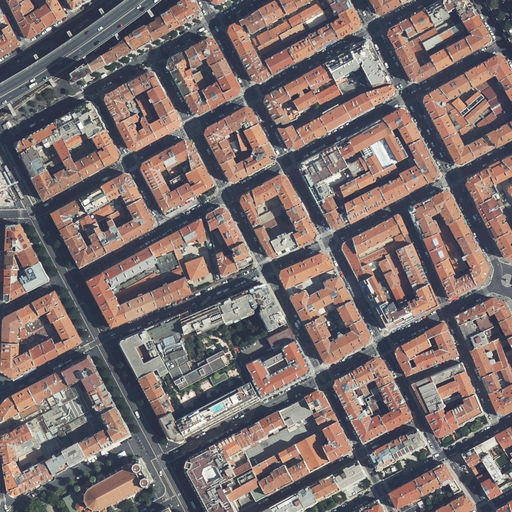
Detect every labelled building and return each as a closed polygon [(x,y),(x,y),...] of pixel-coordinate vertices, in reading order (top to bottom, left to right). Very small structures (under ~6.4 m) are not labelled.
[(7,0),(8,0),(12,9),(25,0),(7,0)] [(18,21),(19,23),(25,19),(23,15),(34,9),(34,7),(29,0),(25,0),(12,9),(18,21)] [(35,0),(41,9),(48,4),(45,0),(35,0)] [(45,0),(48,4),(58,20),(62,18),(64,16),(64,15),(65,14),(55,0),(45,0)] [(66,0),(73,11),(85,3),(89,0),(66,0)] [(192,0),(183,0),(170,10),(181,26),(189,21),(197,17),(199,11),(192,0)] [(257,11),(273,39),(279,36),(293,28),(289,20),(286,15),(278,0),(277,0),(269,5),(257,11)] [(278,0),(286,15),(297,9),(292,0),(278,0)] [(292,0),(297,9),(312,0),(292,0)] [(327,20),(328,21),(338,15),(351,7),(347,0),(327,0),(333,12),(331,13),(326,4),(320,7),(323,12),(327,20)] [(390,11),(401,4),(398,0),(368,0),(375,14),(381,16),(390,11)] [(457,12),(469,5),(466,0),(441,0),(440,1),(447,13),(455,8),(457,12)] [(433,26),(449,17),(447,13),(440,1),(433,5),(424,9),(433,25),(433,26)] [(48,26),(58,20),(48,4),(41,9),(25,19),(19,23),(26,37),(28,38),(30,38),(48,26)] [(300,14),(304,22),(323,12),(320,7),(319,4),(318,4),(300,14)] [(456,12),(462,22),(475,14),(472,9),(469,5),(457,12),(456,12)] [(340,19),(330,24),(338,39),(349,33),(357,29),(359,23),(351,7),(338,15),(340,19)] [(433,25),(424,9),(417,13),(408,18),(417,34),(433,25)] [(170,10),(161,16),(170,31),(176,28),(181,26),(170,10)] [(252,39),(256,48),(257,48),(273,39),(257,11),(249,16),(242,20),(238,22),(244,32),(247,30),(249,34),(264,26),(266,29),(261,31),(262,33),(252,39)] [(305,31),(327,20),(323,12),(304,22),(301,24),(305,31)] [(289,20),(293,28),(301,24),(304,22),(300,14),(289,20)] [(469,32),(482,25),(478,18),(475,14),(462,22),(468,33),(469,32)] [(0,31),(9,25),(7,21),(4,15),(0,16),(0,31)] [(170,31),(161,16),(145,26),(153,41),(162,36),(170,31)] [(407,39),(417,34),(408,18),(404,20),(397,24),(407,39)] [(454,26),(451,20),(435,29),(438,35),(450,29),(454,26)] [(233,43),(240,57),(253,50),(244,32),(238,22),(229,27),(227,33),(233,43)] [(458,24),(454,26),(450,29),(454,36),(464,30),(460,23),(458,24)] [(283,43),(305,31),(301,24),(293,28),(279,36),(283,43)] [(338,39),(330,24),(317,31),(317,32),(308,37),(316,51),(326,46),(338,39)] [(394,50),(409,42),(407,39),(397,24),(388,29),(386,35),(390,42),(394,50)] [(0,57),(10,51),(19,45),(9,25),(0,31),(2,34),(0,35),(0,57)] [(464,38),(472,52),(488,43),(490,37),(486,31),(482,25),(469,32),(470,35),(464,38)] [(123,40),(124,41),(134,51),(144,46),(153,41),(145,26),(123,40)] [(438,35),(435,29),(435,28),(418,37),(422,44),(438,35)] [(454,36),(450,29),(438,35),(443,43),(454,36)] [(422,44),(418,37),(409,42),(394,50),(398,57),(404,67),(428,54),(444,45),(443,43),(438,35),(422,44)] [(257,48),(261,55),(263,59),(273,53),(271,49),(283,43),(279,36),(273,39),(257,48)] [(316,51),(308,37),(286,49),(294,63),(300,60),(312,54),(316,51)] [(208,38),(198,43),(209,66),(210,66),(224,59),(214,40),(211,39),(208,38)] [(464,56),(472,52),(464,38),(446,48),(453,63),(464,56)] [(102,57),(106,66),(121,58),(134,51),(124,41),(102,57)] [(363,42),(325,63),(332,78),(336,85),(341,93),(343,96),(390,82),(390,80),(370,44),(367,43),(363,42)] [(209,66),(198,43),(187,49),(184,50),(193,75),(199,72),(209,66)] [(444,67),(453,63),(446,48),(429,57),(437,71),(444,67)] [(294,63),(286,49),(264,61),(266,64),(272,76),(277,73),(289,66),(294,63)] [(193,75),(184,50),(181,52),(169,58),(167,64),(184,96),(196,90),(201,87),(193,75)] [(259,83),(272,76),(266,64),(262,65),(253,50),(240,57),(243,64),(250,77),(252,81),(256,82),(259,83)] [(428,54),(404,67),(411,80),(417,82),(429,76),(437,71),(429,57),(428,54)] [(498,81),(511,74),(506,65),(502,58),(496,56),(483,63),(491,77),(494,75),(498,81)] [(76,74),(80,81),(97,71),(106,66),(102,57),(76,74)] [(217,78),(230,71),(227,65),(224,59),(210,66),(212,70),(213,73),(212,73),(214,76),(215,75),(217,78)] [(332,78),(325,63),(314,69),(303,76),(317,102),(319,106),(341,93),(336,85),(322,92),(318,86),(332,78)] [(476,85),(480,91),(495,83),(491,77),(483,63),(474,68),(464,73),(474,86),(476,85)] [(127,82),(134,96),(149,88),(150,89),(161,84),(158,79),(155,72),(148,70),(137,76),(127,82)] [(222,93),(226,100),(238,94),(239,88),(236,82),(230,71),(217,78),(220,85),(222,90),(223,90),(224,91),(222,93)] [(205,85),(199,72),(193,75),(201,87),(205,85)] [(474,86),(464,73),(453,79),(439,87),(449,100),(459,94),(474,86)] [(491,104),(497,100),(495,96),(502,92),(505,90),(511,86),(511,73),(511,74),(498,81),(495,83),(480,91),(491,104)] [(317,102),(303,76),(293,81),(284,86),(300,117),(315,108),(313,104),(317,102)] [(220,104),(226,100),(222,93),(214,80),(209,82),(210,84),(211,84),(212,85),(209,86),(207,83),(205,85),(201,87),(202,90),(201,91),(205,98),(210,109),(220,104)] [(106,94),(104,100),(108,107),(117,124),(142,111),(134,97),(134,96),(127,82),(116,88),(106,94)] [(150,89),(147,91),(150,98),(148,100),(150,102),(152,102),(153,104),(167,96),(164,90),(161,84),(150,89)] [(366,93),(373,106),(385,100),(393,95),(394,92),(395,89),(393,85),(366,93)] [(300,117),(284,86),(265,97),(263,102),(266,107),(273,121),(275,120),(277,124),(280,122),(281,124),(284,124),(289,122),(300,117)] [(449,100),(439,87),(424,95),(422,101),(427,112),(432,121),(448,112),(447,111),(446,111),(441,104),(449,100)] [(198,115),(210,109),(205,98),(200,100),(196,90),(184,96),(188,104),(193,113),(196,114),(198,115)] [(470,115),(491,104),(480,91),(466,102),(467,104),(465,105),(470,115)] [(495,96),(497,100),(503,111),(510,106),(502,92),(495,96)] [(142,93),(134,97),(142,111),(148,107),(149,106),(142,93)] [(363,112),(373,106),(366,93),(341,101),(342,104),(350,119),(363,112)] [(464,118),(470,115),(465,105),(459,94),(449,100),(452,103),(456,108),(464,118)] [(167,96),(153,104),(152,105),(156,114),(158,113),(160,118),(175,111),(171,104),(167,96)] [(503,111),(497,100),(491,104),(470,115),(464,118),(469,123),(479,115),(483,120),(477,126),(479,128),(481,130),(490,122),(496,117),(496,116),(503,111)] [(447,105),(450,111),(456,108),(452,103),(451,103),(447,105)] [(85,131),(89,138),(90,138),(106,130),(93,106),(87,104),(75,111),(72,113),(83,132),(85,131)] [(338,125),(350,119),(342,104),(319,117),(328,131),(338,125)] [(511,104),(510,106),(503,111),(507,120),(509,123),(511,128),(511,104)] [(148,107),(142,111),(156,139),(170,131),(178,127),(180,120),(175,111),(160,118),(152,122),(149,118),(152,116),(148,107)] [(236,132),(236,134),(241,132),(243,131),(258,123),(251,109),(248,108),(244,107),(224,118),(233,134),(236,132)] [(392,132),(412,122),(406,110),(399,108),(394,111),(382,118),(392,132)] [(459,129),(469,123),(464,118),(456,108),(450,111),(448,112),(432,121),(439,134),(442,139),(456,132),(457,130),(459,129)] [(129,148),(132,149),(134,150),(136,150),(156,139),(142,111),(117,124),(129,148)] [(507,120),(503,111),(496,116),(496,117),(490,122),(494,127),(507,120)] [(316,112),(293,124),(304,144),(311,140),(328,131),(319,117),(316,112)] [(68,150),(89,138),(85,131),(83,132),(72,113),(63,117),(54,122),(68,150)] [(210,146),(233,134),(224,118),(218,121),(205,128),(204,134),(207,141),(210,146)] [(393,133),(392,132),(382,118),(369,125),(347,137),(354,153),(358,151),(359,154),(362,153),(363,155),(360,157),(361,157),(367,170),(368,172),(370,175),(392,164),(393,166),(399,163),(412,156),(407,146),(405,146),(398,138),(393,133)] [(72,157),(68,150),(54,122),(38,131),(16,143),(16,144),(16,147),(20,155),(43,142),(56,166),(61,163),(64,161),(72,157)] [(416,130),(412,122),(392,132),(393,133),(398,130),(409,145),(420,139),(416,130)] [(243,131),(252,148),(268,142),(263,133),(258,123),(243,131)] [(462,135),(473,128),(469,123),(459,129),(462,135)] [(511,138),(511,128),(509,123),(486,135),(485,135),(482,137),(481,138),(491,149),(492,149),(501,144),(511,138)] [(304,144),(293,124),(284,128),(279,128),(277,127),(285,142),(288,148),(294,150),(304,144)] [(106,130),(90,138),(93,143),(95,142),(99,150),(113,143),(109,136),(106,130)] [(220,164),(242,153),(236,134),(236,132),(233,134),(210,146),(215,156),(220,164)] [(236,134),(242,153),(248,150),(241,132),(236,134)] [(474,158),(467,145),(462,147),(461,144),(462,144),(456,132),(442,139),(449,154),(454,163),(460,165),(474,158)] [(354,153),(347,137),(340,141),(335,144),(342,159),(354,153)] [(491,149),(481,138),(475,141),(473,138),(467,141),(468,142),(466,143),(467,145),(474,158),(484,153),(491,149)] [(425,148),(420,139),(409,145),(407,146),(412,156),(415,161),(416,161),(429,155),(425,148)] [(159,154),(173,179),(183,174),(192,169),(185,140),(173,146),(159,154)] [(191,142),(185,140),(192,169),(192,170),(203,164),(196,150),(191,142)] [(43,142),(20,155),(26,166),(32,178),(47,170),(47,171),(56,166),(43,142)] [(251,158),(244,161),(248,175),(261,168),(273,161),(274,160),(275,157),(275,155),(268,142),(252,148),(254,151),(251,158)] [(116,149),(113,143),(99,150),(97,151),(106,167),(117,160),(119,154),(116,149)] [(342,159),(335,144),(330,147),(319,153),(330,175),(346,167),(345,166),(342,159)] [(81,161),(75,164),(82,179),(102,168),(106,167),(97,151),(85,158),(83,154),(79,156),(81,161)] [(243,157),(242,153),(220,164),(229,180),(234,182),(242,178),(248,175),(244,161),(236,165),(234,162),(243,158),(243,157)] [(321,181),(330,175),(319,153),(307,159),(300,163),(299,169),(308,186),(320,180),(321,181)] [(170,181),(173,179),(159,154),(142,163),(141,166),(141,169),(152,190),(167,182),(161,171),(164,170),(166,172),(167,172),(171,178),(169,179),(170,181)] [(435,167),(429,155),(416,161),(427,182),(436,177),(438,171),(435,167)] [(501,161),(511,173),(511,155),(506,158),(501,161)] [(415,161),(412,156),(399,163),(402,172),(398,174),(399,176),(400,178),(408,192),(416,188),(427,182),(416,161),(415,161)] [(47,170),(32,178),(39,191),(44,200),(65,189),(82,179),(75,164),(72,157),(64,161),(69,170),(66,172),(65,170),(51,177),(50,175),(55,173),(62,169),(60,165),(62,165),(61,163),(56,166),(47,171),(47,170)] [(364,172),(367,170),(361,157),(357,159),(357,160),(349,165),(349,164),(345,166),(346,167),(351,178),(355,176),(354,174),(362,170),(364,172)] [(497,182),(511,174),(511,173),(501,161),(493,165),(486,169),(492,183),(496,189),(499,187),(497,182)] [(203,164),(192,170),(186,173),(191,183),(194,181),(195,183),(190,186),(195,196),(214,185),(209,176),(203,164)] [(396,171),(393,166),(392,164),(370,175),(373,181),(374,182),(396,171)] [(352,181),(352,180),(351,178),(346,167),(330,175),(321,181),(323,184),(324,183),(325,184),(328,189),(328,191),(327,191),(329,196),(334,193),(339,191),(338,188),(352,181)] [(465,184),(476,205),(490,197),(485,186),(492,183),(486,169),(477,173),(467,178),(465,184)] [(373,181),(370,175),(368,172),(364,175),(365,176),(363,177),(362,176),(359,177),(359,179),(356,181),(355,179),(352,180),(352,181),(357,190),(373,181)] [(115,178),(105,183),(119,210),(122,208),(119,203),(124,200),(127,206),(142,198),(130,175),(124,173),(115,178)] [(183,174),(173,179),(170,181),(167,182),(152,190),(158,203),(164,216),(171,218),(195,204),(199,202),(195,196),(190,186),(189,183),(168,194),(167,193),(171,191),(167,184),(171,183),(173,186),(186,179),(183,174)] [(283,212),(287,211),(301,204),(291,185),(286,176),(279,174),(261,185),(252,190),(256,205),(278,194),(283,204),(258,217),(260,224),(283,212)] [(408,192),(400,178),(381,187),(380,184),(376,186),(377,188),(386,203),(397,198),(408,192)] [(323,184),(321,181),(320,180),(308,186),(314,197),(316,202),(329,196),(327,191),(328,191),(328,189),(325,184),(324,183),(323,184)] [(357,190),(352,181),(338,188),(339,191),(341,198),(357,190)] [(119,210),(105,183),(95,189),(83,195),(92,212),(98,222),(109,216),(119,210)] [(377,208),(386,203),(377,188),(360,196),(368,213),(377,208)] [(261,226),(260,224),(258,217),(257,209),(254,210),(253,208),(256,205),(252,190),(241,196),(240,202),(247,216),(254,229),(261,226)] [(341,198),(339,191),(334,193),(340,203),(335,206),(329,196),(316,202),(319,206),(323,215),(343,205),(341,198)] [(429,197),(444,226),(445,225),(448,224),(461,217),(457,209),(450,195),(448,193),(442,191),(429,197)] [(50,213),(56,226),(59,230),(92,212),(83,195),(50,213)] [(368,213),(360,196),(343,205),(349,222),(359,217),(368,213)] [(482,216),(485,222),(506,211),(500,197),(499,198),(499,200),(497,201),(500,207),(497,208),(497,207),(493,209),(492,207),(496,205),(491,196),(490,197),(476,205),(482,216)] [(418,228),(422,238),(437,230),(432,219),(430,220),(427,214),(432,212),(439,229),(440,228),(444,226),(429,197),(421,201),(411,207),(410,208),(410,210),(411,212),(418,228)] [(132,220),(117,228),(125,243),(144,232),(153,228),(154,222),(148,211),(142,198),(127,206),(133,217),(131,218),(132,220)] [(287,211),(292,223),(307,216),(304,209),(301,204),(287,211)] [(349,222),(343,205),(323,215),(325,219),(329,227),(335,229),(342,226),(349,222)] [(109,216),(114,224),(116,223),(115,221),(125,215),(124,212),(127,211),(127,209),(126,206),(122,208),(119,210),(109,216)] [(222,249),(222,250),(229,248),(218,226),(231,218),(227,209),(221,207),(214,211),(207,215),(206,218),(214,251),(222,249)] [(490,231),(494,238),(509,230),(504,221),(500,223),(499,222),(504,219),(507,220),(508,220),(509,221),(511,220),(506,211),(485,222),(490,231)] [(92,212),(59,230),(62,235),(64,241),(93,225),(98,222),(92,212)] [(265,230),(286,219),(283,212),(260,224),(261,226),(263,225),(265,230)] [(393,216),(406,245),(411,243),(406,231),(399,216),(398,215),(397,215),(396,214),(393,216)] [(98,222),(93,225),(107,253),(122,245),(125,243),(117,228),(114,224),(109,216),(98,222)] [(292,223),(289,225),(289,226),(298,247),(307,243),(314,240),(317,234),(307,216),(292,223)] [(377,261),(385,257),(406,245),(393,216),(381,222),(361,233),(351,238),(361,270),(368,266),(377,261)] [(445,225),(444,226),(440,228),(450,242),(470,233),(466,225),(461,217),(448,224),(452,232),(450,234),(445,225)] [(229,248),(230,249),(244,242),(238,231),(231,218),(218,226),(229,248)] [(179,230),(188,246),(193,245),(191,242),(196,239),(198,243),(206,240),(201,219),(200,219),(189,224),(179,230)] [(25,234),(19,224),(6,225),(6,240),(5,250),(19,251),(31,245),(25,234)] [(93,225),(64,241),(75,260),(79,268),(107,253),(93,225)] [(274,257),(278,256),(268,235),(265,230),(263,225),(261,226),(254,229),(268,255),(271,256),(274,257)] [(298,247),(289,226),(268,235),(278,256),(289,251),(298,247)] [(430,257),(434,264),(447,258),(448,257),(444,247),(446,246),(450,256),(453,255),(459,252),(450,242),(440,228),(439,229),(437,230),(422,238),(425,246),(430,257)] [(174,233),(168,236),(175,250),(179,249),(188,246),(179,230),(174,233)] [(511,241),(510,236),(511,234),(509,230),(494,238),(504,257),(511,259),(511,241)] [(470,233),(450,242),(459,252),(462,250),(465,255),(478,248),(473,239),(470,233)] [(170,251),(173,250),(175,250),(168,236),(158,242),(149,247),(155,258),(170,251)] [(354,274),(361,270),(351,238),(342,242),(341,249),(351,269),(354,274)] [(229,250),(231,254),(238,269),(254,262),(248,252),(244,242),(230,249),(229,250)] [(406,245),(385,257),(394,276),(403,272),(405,271),(420,263),(416,255),(411,243),(406,245)] [(38,260),(31,245),(19,251),(5,250),(5,266),(5,268),(20,269),(15,255),(18,253),(26,268),(39,261),(38,260)] [(157,262),(156,259),(155,258),(149,247),(135,254),(119,263),(128,278),(157,262)] [(461,257),(456,260),(461,269),(467,266),(464,259),(466,257),(470,268),(468,269),(469,271),(475,285),(484,281),(488,267),(485,262),(478,248),(465,255),(461,257)] [(173,250),(174,252),(180,265),(184,274),(185,276),(185,277),(189,276),(191,281),(200,277),(209,273),(201,257),(186,263),(179,249),(175,250),(173,250)] [(226,256),(222,250),(222,249),(214,251),(220,276),(222,276),(230,273),(238,269),(231,254),(226,256)] [(180,265),(174,252),(156,259),(157,262),(160,266),(162,271),(171,267),(180,265)] [(281,270),(279,276),(289,296),(298,292),(294,284),(307,279),(307,281),(311,279),(310,277),(334,267),(328,255),(322,253),(312,257),(293,265),(281,270)] [(461,269),(456,260),(453,255),(450,256),(449,257),(455,272),(458,271),(461,269)] [(394,276),(385,257),(377,261),(387,281),(378,285),(368,266),(361,270),(354,274),(358,280),(383,328),(386,329),(389,331),(413,317),(394,276)] [(447,258),(434,264),(437,272),(440,280),(454,273),(447,258)] [(20,278),(27,292),(49,280),(41,264),(39,261),(26,268),(24,269),(20,269),(20,271),(20,278)] [(86,281),(98,302),(114,294),(112,290),(111,288),(115,285),(128,278),(119,263),(86,281)] [(414,291),(428,283),(427,279),(420,263),(405,271),(411,286),(414,291)] [(112,290),(114,294),(153,273),(157,273),(159,272),(157,268),(156,265),(116,288),(112,290)] [(184,274),(180,265),(171,267),(173,273),(117,298),(119,302),(184,274)] [(20,269),(5,268),(3,299),(7,302),(19,295),(27,292),(20,278),(12,282),(11,280),(11,275),(17,275),(18,270),(20,271),(20,269)] [(454,273),(440,280),(448,298),(450,298),(458,294),(468,289),(475,285),(469,271),(454,279),(453,277),(459,274),(458,271),(455,272),(454,273)] [(403,272),(394,276),(413,317),(422,313),(438,305),(428,283),(414,291),(411,286),(409,287),(403,272)] [(150,291),(157,308),(175,300),(192,293),(185,277),(185,276),(150,291)] [(298,292),(289,296),(297,311),(304,324),(319,316),(315,309),(333,300),(337,307),(351,300),(345,287),(338,276),(324,282),(326,286),(307,296),(303,290),(298,292)] [(263,283),(261,283),(229,297),(217,303),(225,321),(233,317),(234,319),(255,310),(254,307),(256,306),(257,304),(260,303),(261,306),(261,309),(262,311),(260,312),(270,330),(286,322),(281,311),(267,286),(265,284),(263,283)] [(53,321),(67,314),(61,303),(55,290),(33,302),(45,325),(49,323),(53,321)] [(122,304),(130,320),(145,313),(157,308),(150,291),(142,295),(141,293),(135,296),(135,298),(122,304)] [(111,328),(130,320),(122,304),(119,305),(114,294),(98,302),(103,314),(111,328)] [(489,312),(495,325),(498,324),(499,323),(494,314),(496,313),(501,322),(511,317),(511,312),(509,307),(507,302),(496,299),(493,298),(484,303),(489,312)] [(351,300),(337,307),(347,326),(349,326),(361,318),(356,309),(351,300)] [(25,336),(27,334),(28,335),(45,326),(45,325),(33,302),(23,307),(15,311),(23,326),(25,336)] [(189,310),(180,314),(190,359),(167,372),(160,376),(164,385),(178,410),(175,411),(172,413),(186,439),(205,429),(254,403),(260,400),(256,392),(250,377),(236,347),(225,321),(217,303),(194,313),(192,314),(190,314),(189,310)] [(487,314),(489,312),(484,303),(475,308),(457,317),(460,325),(487,314)] [(23,326),(15,311),(5,316),(3,320),(2,328),(2,343),(19,343),(21,343),(27,343),(25,336),(23,326)] [(485,330),(495,325),(489,312),(487,314),(460,325),(464,335),(467,339),(485,330)] [(70,319),(67,314),(53,321),(61,337),(60,337),(62,340),(60,341),(57,336),(57,337),(49,323),(45,325),(45,326),(51,338),(52,338),(60,354),(69,349),(82,342),(70,319)] [(162,322),(146,329),(167,372),(190,359),(180,314),(162,322)] [(319,316),(304,324),(313,340),(315,343),(328,337),(330,336),(330,334),(323,322),(325,320),(323,315),(321,316),(319,316)] [(508,339),(511,337),(511,317),(501,322),(500,323),(508,339)] [(361,318),(349,326),(350,326),(351,328),(347,330),(348,333),(347,334),(355,349),(359,347),(369,341),(370,335),(361,318)] [(427,333),(429,340),(449,330),(446,323),(430,331),(427,333)] [(495,325),(501,336),(502,337),(503,341),(505,340),(504,337),(503,337),(500,331),(500,330),(501,330),(498,324),(495,325)] [(47,360),(60,354),(52,338),(51,338),(45,326),(28,335),(27,334),(25,336),(27,343),(35,366),(47,360)] [(256,392),(260,400),(274,392),(299,379),(309,373),(311,368),(294,337),(290,328),(268,339),(272,348),(260,354),(262,357),(267,354),(269,358),(261,361),(259,358),(258,358),(254,349),(250,351),(247,345),(249,343),(248,342),(236,347),(250,377),(252,376),(259,390),(256,392)] [(121,340),(119,343),(138,378),(156,368),(160,376),(167,372),(146,329),(132,335),(121,340)] [(434,350),(439,364),(460,356),(457,348),(449,330),(429,340),(432,346),(434,350)] [(469,345),(471,351),(489,342),(485,330),(467,339),(469,345)] [(328,337),(315,343),(320,353),(324,360),(330,362),(337,358),(355,349),(347,334),(344,335),(340,333),(340,332),(338,333),(338,334),(334,336),(335,338),(332,339),(333,341),(331,342),(328,337)] [(410,359),(415,357),(417,357),(416,355),(432,346),(429,340),(427,333),(414,340),(403,346),(410,359)] [(501,336),(489,342),(471,351),(478,366),(483,378),(509,367),(506,358),(505,352),(504,347),(503,341),(502,337),(501,336)] [(511,348),(505,352),(506,358),(511,356),(511,355),(511,337),(508,339),(505,340),(503,341),(504,347),(511,343),(511,344),(511,348)] [(26,371),(35,366),(27,343),(21,343),(21,347),(26,347),(26,349),(28,351),(13,359),(12,358),(14,357),(13,356),(19,353),(20,353),(20,349),(19,349),(19,343),(2,343),(2,348),(1,371),(12,378),(26,371)] [(421,371),(415,357),(410,359),(403,346),(398,348),(396,355),(406,372),(408,376),(421,371)] [(417,357),(415,357),(421,371),(430,368),(439,364),(434,350),(417,357)] [(88,390),(103,382),(96,368),(89,355),(71,364),(61,369),(75,397),(88,390)] [(381,388),(394,382),(388,370),(384,362),(378,359),(368,364),(376,379),(381,388)] [(430,387),(450,378),(466,371),(463,363),(447,370),(425,380),(430,387)] [(361,388),(365,396),(366,399),(370,397),(372,396),(367,385),(366,385),(365,384),(372,380),(373,381),(374,380),(376,379),(368,364),(366,365),(353,372),(360,386),(361,388)] [(511,385),(511,375),(509,367),(483,378),(487,387),(490,394),(511,385)] [(156,368),(138,378),(144,389),(150,401),(165,393),(161,386),(164,385),(160,376),(156,368)] [(75,397),(61,369),(54,373),(44,378),(52,394),(53,396),(57,404),(58,406),(75,397)] [(446,408),(466,399),(476,394),(473,386),(466,371),(450,378),(452,383),(436,390),(446,408)] [(339,395),(344,404),(365,396),(361,388),(357,391),(360,396),(357,397),(353,389),(360,386),(353,372),(344,377),(337,381),(335,387),(339,395)] [(40,381),(28,387),(36,402),(37,404),(40,410),(44,408),(44,403),(43,401),(40,402),(39,401),(52,394),(44,378),(40,381)] [(429,414),(446,408),(436,390),(452,383),(450,378),(430,387),(425,380),(421,382),(414,385),(429,414)] [(109,393),(103,382),(88,390),(100,413),(115,406),(109,393)] [(373,411),(382,413),(376,403),(381,400),(382,402),(387,400),(392,410),(397,409),(407,407),(401,394),(394,382),(381,388),(382,391),(380,392),(374,395),(375,398),(372,399),(370,397),(366,399),(372,410),(373,411)] [(511,385),(490,394),(497,412),(499,412),(499,414),(500,415),(501,416),(502,415),(505,414),(506,414),(511,411),(511,385)] [(36,402),(28,387),(21,390),(12,395),(21,411),(36,402)] [(100,413),(88,390),(75,397),(58,406),(65,418),(70,428),(71,429),(88,420),(92,418),(100,413)] [(306,397),(314,413),(330,406),(323,392),(318,391),(312,394),(306,397)] [(165,393),(150,401),(155,410),(160,418),(172,413),(175,411),(165,393)] [(464,405),(455,410),(461,426),(475,419),(485,414),(480,403),(476,394),(466,399),(468,404),(465,405),(464,405)] [(21,411),(12,395),(5,399),(0,406),(0,430),(9,426),(25,418),(22,412),(9,419),(6,421),(5,419),(8,417),(21,411)] [(52,407),(57,404),(53,396),(48,399),(52,407)] [(365,396),(344,404),(348,411),(352,420),(362,416),(373,411),(372,410),(366,399),(365,396)] [(288,427),(314,413),(306,397),(280,411),(287,425),(288,427)] [(22,412),(25,418),(40,410),(37,404),(22,412)] [(65,418),(58,406),(57,404),(52,407),(53,409),(57,417),(50,420),(47,413),(43,414),(42,414),(49,426),(65,418)] [(122,419),(115,406),(100,413),(92,418),(97,428),(104,425),(113,443),(130,434),(122,419)] [(330,406),(314,413),(323,430),(325,429),(339,422),(335,415),(330,406)] [(397,410),(382,417),(389,431),(401,424),(413,418),(407,407),(397,409),(397,410)] [(447,411),(446,408),(429,414),(441,436),(451,431),(461,426),(455,410),(450,412),(450,414),(447,415),(446,412),(447,411)] [(57,417),(53,409),(47,413),(50,420),(57,417)] [(273,433),(274,435),(278,433),(277,430),(285,426),(287,425),(280,411),(269,417),(259,421),(267,436),(273,433)] [(172,413),(160,418),(165,429),(170,438),(182,441),(186,439),(172,413)] [(362,416),(352,420),(365,444),(377,437),(389,431),(382,417),(380,415),(372,413),(372,414),(366,419),(364,419),(362,416)] [(48,442),(55,438),(54,437),(64,432),(64,431),(70,428),(65,418),(49,426),(42,414),(36,417),(48,442)] [(40,446),(48,442),(36,417),(27,423),(34,436),(40,446)] [(111,444),(113,443),(104,425),(97,428),(92,418),(88,420),(102,449),(111,444)] [(102,449),(88,420),(71,429),(86,458),(94,453),(102,449)] [(236,434),(244,450),(268,438),(267,436),(259,421),(248,427),(236,434)] [(339,422),(325,429),(332,444),(325,447),(331,461),(353,449),(346,435),(339,422)] [(0,444),(2,456),(4,465),(17,458),(15,448),(16,446),(34,436),(27,423),(11,431),(0,436),(0,444)] [(0,430),(0,436),(11,431),(10,428),(9,426),(0,430)] [(297,444),(288,427),(278,433),(274,435),(268,438),(244,450),(253,467),(267,460),(280,453),(297,444)] [(77,462),(86,458),(71,429),(66,432),(73,444),(71,445),(64,432),(54,437),(55,438),(70,466),(77,462)] [(408,434),(416,450),(426,445),(418,429),(413,432),(408,434)] [(509,455),(511,452),(511,437),(508,430),(506,431),(497,436),(508,454),(509,455)] [(321,432),(318,434),(324,445),(325,444),(325,443),(326,442),(323,436),(321,432)] [(234,478),(253,467),(244,450),(236,434),(220,442),(217,444),(234,478)] [(318,434),(297,444),(311,472),(321,467),(331,461),(325,447),(324,445),(318,434)] [(389,444),(398,460),(407,455),(416,450),(408,434),(401,438),(389,444)] [(15,448),(17,458),(20,457),(40,446),(34,436),(16,446),(15,448)] [(486,466),(508,454),(497,436),(486,442),(475,448),(486,466)] [(61,471),(70,466),(55,438),(48,442),(40,446),(44,454),(42,455),(44,458),(45,460),(53,475),(61,471)] [(200,496),(234,478),(217,444),(212,447),(192,457),(188,462),(186,467),(187,471),(188,474),(192,481),(200,496)] [(280,453),(294,481),(302,477),(311,472),(297,444),(280,453)] [(378,470),(398,460),(389,444),(370,455),(374,462),(378,470)] [(23,464),(25,466),(25,468),(44,458),(42,455),(44,454),(40,446),(20,457),(22,462),(22,463),(22,464),(23,464)] [(489,469),(486,466),(475,448),(466,453),(463,454),(477,476),(489,469)] [(280,453),(267,460),(271,469),(271,470),(280,488),(294,481),(280,453)] [(511,460),(509,455),(508,454),(486,466),(489,469),(503,492),(511,487),(511,460)] [(144,486),(145,485),(148,485),(151,483),(151,481),(151,478),(149,476),(147,476),(139,463),(139,460),(138,458),(135,457),(132,458),(131,460),(130,462),(123,466),(101,478),(96,481),(93,482),(92,481),(89,481),(87,482),(87,484),(87,486),(84,486),(82,487),(81,488),(80,491),(81,493),(79,494),(78,496),(78,498),(79,499),(80,501),(78,502),(76,504),(76,507),(78,509),(79,509),(82,509),(84,508),(84,509),(85,511),(86,511),(89,511),(91,511),(98,511),(99,511),(101,511),(103,511),(104,511),(106,511),(107,509),(107,507),(113,503),(119,500),(144,486)] [(14,496),(28,489),(24,482),(29,479),(24,471),(22,468),(17,458),(4,465),(6,479),(8,493),(14,496)] [(36,484),(53,475),(45,460),(24,471),(29,479),(24,482),(28,489),(36,484)] [(271,469),(267,460),(253,467),(267,495),(278,490),(280,488),(271,470),(271,469)] [(333,474),(342,490),(351,485),(367,476),(359,461),(345,468),(333,474)] [(435,469),(444,485),(449,482),(456,494),(462,490),(446,463),(440,466),(435,469)] [(267,495),(253,467),(234,478),(200,496),(202,501),(208,511),(236,511),(239,511),(233,500),(250,491),(256,501),(267,495)] [(425,495),(444,485),(435,469),(426,474),(416,479),(424,495),(425,495)] [(503,492),(489,469),(477,476),(491,499),(496,496),(503,492)] [(322,481),(311,487),(319,502),(331,496),(342,490),(333,474),(322,481)] [(424,495),(416,479),(402,487),(390,493),(398,509),(424,495)] [(298,493),(306,509),(319,502),(311,487),(304,490),(298,493)] [(80,491),(81,488),(75,491),(70,493),(70,494),(68,495),(69,496),(63,499),(70,511),(91,511),(89,511),(86,511),(85,511),(84,509),(84,508),(82,509),(79,509),(78,509),(76,507),(76,504),(78,502),(80,501),(79,499),(78,498),(78,496),(79,494),(81,493),(80,491)] [(262,511),(300,511),(306,509),(298,493),(262,511)] [(452,503),(457,511),(466,511),(469,511),(474,508),(475,505),(466,495),(452,503)] [(361,509),(362,511),(385,511),(379,499),(370,504),(361,509)] [(452,502),(450,500),(445,502),(447,506),(441,509),(439,506),(432,510),(433,511),(457,511),(452,503),(452,502)] [(511,511),(511,510),(510,503),(507,504),(498,509),(496,511),(511,511)]
